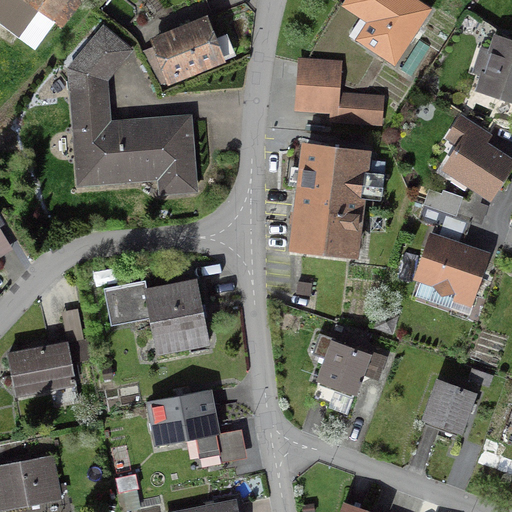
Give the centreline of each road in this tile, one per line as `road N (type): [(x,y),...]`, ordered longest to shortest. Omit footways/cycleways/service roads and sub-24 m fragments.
road 1 (residential): [(0,319),(77,249),(249,236)]
road 2 (residential): [(271,0),(255,105),(249,236)]
road 3 (residential): [(274,443),(340,452),(499,511)]
road 4 (residential): [(249,236),(274,443)]
